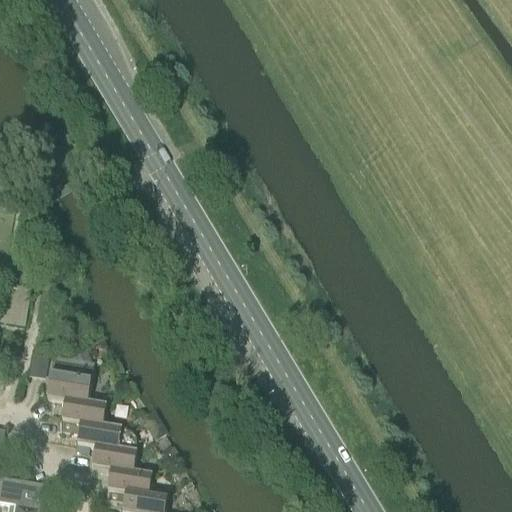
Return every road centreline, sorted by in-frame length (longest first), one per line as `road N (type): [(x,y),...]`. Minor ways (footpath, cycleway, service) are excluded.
road 1 (secondary): [(61,0),(370,511)]
road 2 (residential): [(0,419),(22,423),(80,511)]
